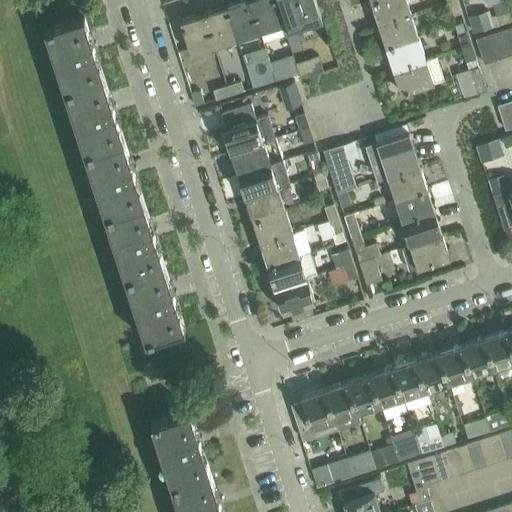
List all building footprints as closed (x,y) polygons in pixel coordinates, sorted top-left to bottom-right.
[(249,0),(242,0),(227,5),(237,38),(260,30),(249,0)] [(274,0),(249,0),(260,30),(263,42),(286,34),(282,23),(274,0)] [(314,0),(274,0),(282,23),(286,34),(322,23),(314,0)] [(407,0),(373,0),(372,1),(379,23),(411,13),(407,0)] [(457,0),(452,0),(447,2),(452,15),(461,12),(457,0)] [(227,5),(204,12),(214,45),(237,38),(227,5)] [(494,26),(489,9),(468,16),(473,33),(494,26)] [(499,24),(511,19),(511,16),(510,10),(496,15),(499,24)] [(191,53),(214,45),(204,12),(180,20),(191,53)] [(411,13),(379,23),(386,46),(419,35),(411,13)] [(105,77),(96,50),(84,15),(45,27),(65,90),(105,77)] [(511,28),(511,27),(500,30),(508,55),(511,53),(511,28)] [(457,33),(462,47),(472,44),(467,30),(457,33)] [(500,30),(488,34),(496,59),(508,55),(500,30)] [(484,63),(496,59),(488,34),(476,38),(484,63)] [(419,35),(386,46),(394,69),(426,58),(419,35)] [(472,44),(462,47),(467,61),(476,58),(472,44)] [(292,54),(270,61),(273,70),(276,80),(298,72),(292,54)] [(318,55),(305,60),(310,75),(324,70),(318,55)] [(426,58),(394,69),(401,92),(443,79),(435,55),(426,58)] [(469,68),(456,72),(464,97),(486,89),(478,64),(476,58),(467,61),(469,68)] [(262,84),(276,80),(273,70),(259,74),(262,84)] [(125,139),(117,114),(105,77),(65,90),(85,152),(125,139)] [(241,80),(227,85),(230,94),(244,90),(241,80)] [(213,89),(216,99),(230,94),(227,85),(213,89)] [(506,129),(511,127),(511,106),(510,101),(498,105),(506,129)] [(252,102),(222,112),(227,127),(224,128),(231,151),(264,141),(275,137),(268,114),(257,117),(252,102)] [(295,115),(300,129),(309,126),(305,112),(295,115)] [(309,126),(300,129),(304,143),(314,140),(309,126)] [(511,133),(508,135),(502,137),(505,146),(511,144),(511,133)] [(483,162),(505,155),(499,138),(477,145),(483,162)] [(145,202),(130,155),(125,139),(85,152),(105,215),(145,202)] [(264,141),(231,151),(239,174),(271,163),(264,141)] [(381,152),(388,176),(421,165),(413,142),(381,152)] [(343,143),(323,150),(330,169),(349,163),(343,143)] [(316,148),(307,151),(314,174),(324,171),(316,148)] [(283,160),(271,163),(239,174),(246,197),(278,186),(290,182),(283,160)] [(421,165),(388,176),(395,198),(428,188),(421,165)] [(324,171),(314,174),(319,188),(328,185),(324,171)] [(493,192),(509,187),(504,173),(489,178),(493,192)] [(342,175),(332,178),(337,192),(346,189),(342,175)] [(278,186),(246,197),(253,219),(286,209),(278,186)] [(428,188),(395,198),(403,221),(435,210),(428,188)] [(346,189),(337,192),(341,206),(351,203),(346,189)] [(511,192),(510,193),(509,189),(493,194),(504,229),(511,226),(511,192)] [(165,264),(156,238),(145,202),(105,215),(125,277),(165,264)] [(324,206),(329,220),(338,217),(334,203),(324,206)] [(286,209),(253,219),(261,242),(293,231),(286,209)] [(435,210),(403,221),(410,244),(443,233),(435,210)] [(354,212),(344,215),(347,224),(352,238),(361,234),(357,221),(354,212)] [(338,217),(329,220),(333,234),(343,230),(338,217)] [(293,231),(261,242),(268,265),(310,251),(311,251),(304,228),(293,231)] [(410,244),(402,246),(410,270),(450,256),(443,233),(410,244)] [(361,234),(352,238),(356,251),(366,248),(361,234)] [(349,248),(332,254),(336,267),(344,265),(353,262),(349,248)] [(310,251),(268,265),(275,287),(308,277),(317,274),(310,251)] [(359,261),(366,284),(381,279),(374,256),(359,261)] [(353,262),(344,265),(348,279),(358,276),(353,262)] [(185,327),(177,301),(165,264),(125,277),(145,339),(185,327)] [(308,277),(275,287),(283,311),(289,308),(310,302),(315,300),(308,277)] [(314,313),(310,302),(289,308),(293,319),(314,313)] [(511,341),(508,328),(485,335),(495,367),(511,361),(511,341)] [(485,335),(462,343),(472,374),(495,367),(485,335)] [(462,343),(439,350),(449,382),(472,374),(462,343)] [(439,350),(416,357),(427,389),(449,382),(439,350)] [(416,357),(393,365),(408,410),(431,403),(427,389),(416,357)] [(393,365),(371,372),(381,404),(385,418),(408,410),(393,365)] [(371,372),(348,379),(358,411),(381,404),(371,372)] [(348,379),(325,387),(335,418),(339,430),(362,422),(358,411),(348,379)] [(311,426),(335,418),(325,387),(301,394),(311,426)] [(211,471),(202,444),(190,408),(151,421),(171,484),(211,471)] [(511,419),(509,409),(485,416),(490,430),(511,422),(511,419)] [(485,416),(463,423),(468,437),(490,430),(485,416)] [(437,423),(414,430),(422,452),(444,445),(441,434),(437,423)] [(511,429),(511,428),(500,432),(508,457),(511,455),(511,429)] [(414,430),(391,436),(393,443),(399,460),(422,452),(414,430)] [(452,430),(441,434),(444,445),(456,441),(452,430)] [(500,432),(489,435),(497,460),(508,457),(500,432)] [(489,435),(478,439),(486,464),(497,460),(489,435)] [(478,439),(467,442),(475,468),(486,464),(478,439)] [(467,442),(456,446),(464,471),(475,468),(467,442)] [(393,443),(371,450),(376,467),(399,460),(393,443)] [(456,446),(445,449),(453,475),(464,471),(456,446)] [(445,449),(434,453),(442,479),(453,475),(445,449)] [(371,450),(348,457),(353,474),(376,467),(371,450)] [(434,453),(422,457),(430,482),(442,479),(434,453)] [(348,457),(327,463),(332,481),(353,474),(348,457)] [(422,457),(407,462),(420,501),(431,498),(426,484),(430,482),(422,457)] [(223,511),(223,508),(211,471),(171,484),(180,511),(223,511)] [(340,488),(347,511),(381,511),(375,491),(385,488),(381,475),(340,488)] [(511,511),(511,505),(511,502),(500,506),(501,511),(511,511)]
